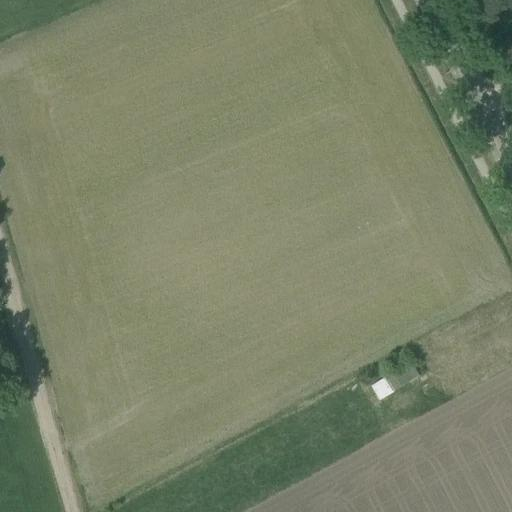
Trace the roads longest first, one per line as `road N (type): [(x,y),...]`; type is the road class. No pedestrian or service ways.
road 1 (track): [(68,511),(0,267)]
road 2 (tertiary): [(511,152),(433,0)]
